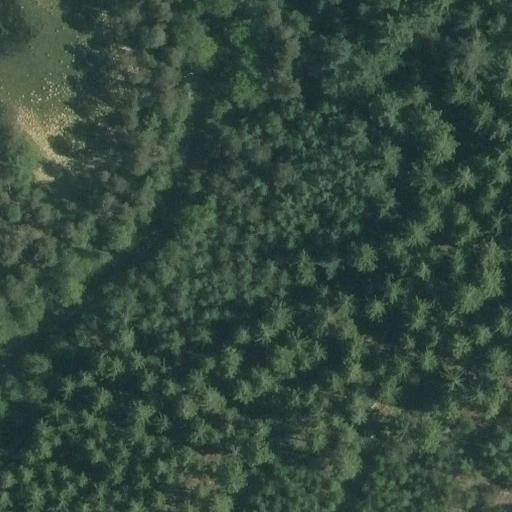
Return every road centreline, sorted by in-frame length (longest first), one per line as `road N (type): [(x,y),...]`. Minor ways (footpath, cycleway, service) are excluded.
road 1 (track): [(219,0),(168,196),(0,344)]
road 2 (track): [(342,511),(387,408),(406,385),(511,335)]
